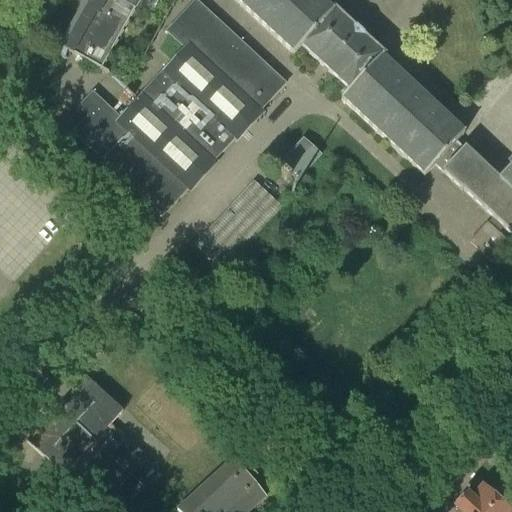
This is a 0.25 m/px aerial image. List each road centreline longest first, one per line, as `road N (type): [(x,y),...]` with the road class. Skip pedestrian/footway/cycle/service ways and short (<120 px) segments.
road 1 (unknown): [(249,398),(129,262),(295,114)]
road 2 (track): [(511,366),(383,511)]
road 3 (residential): [(492,126),(392,34)]
